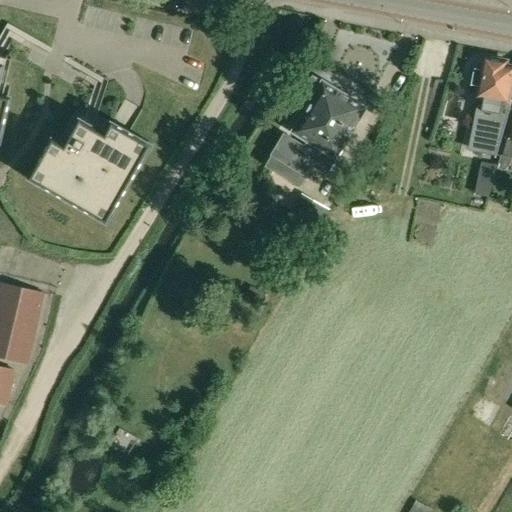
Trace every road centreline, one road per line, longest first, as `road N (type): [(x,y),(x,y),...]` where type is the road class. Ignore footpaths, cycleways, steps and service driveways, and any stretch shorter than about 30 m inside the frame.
road 1 (residential): [(18,441),(238,67),(261,0)]
road 2 (track): [(442,10),(391,144),(404,185),(447,210)]
road 3 (secondary): [(511,22),(378,0)]
